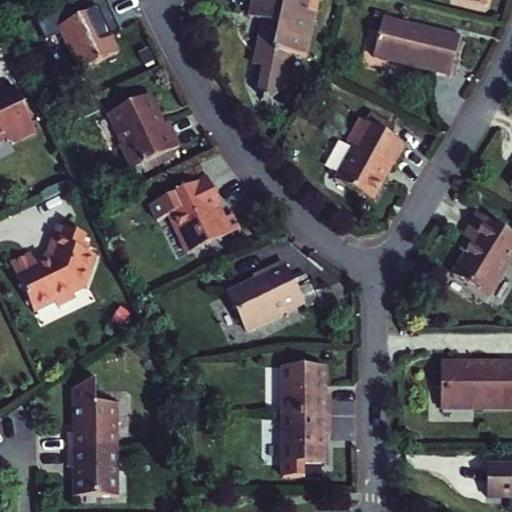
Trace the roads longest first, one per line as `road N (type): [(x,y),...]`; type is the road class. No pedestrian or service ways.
road 1 (residential): [(377,279),(293,211),(254,164),(181,56),(159,0)]
road 2 (residential): [(377,279),(511,54)]
road 3 (residential): [(373,511),(377,279)]
